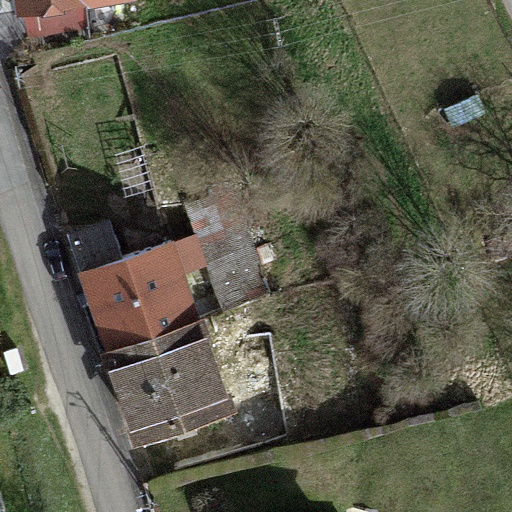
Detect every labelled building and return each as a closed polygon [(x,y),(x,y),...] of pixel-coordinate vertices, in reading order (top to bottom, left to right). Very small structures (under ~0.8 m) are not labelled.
[(86,0),(17,0),(19,10),(34,8),(83,0),(86,0)] [(86,25),(83,0),(34,8),(38,32),(86,25)] [(113,148),(123,192),(153,186),(143,142),(113,148)] [(234,195),(155,203),(168,240),(196,320),(266,291),(234,195)] [(88,286),(76,291),(81,303),(92,300),(109,349),(196,320),(168,240),(120,255),(108,222),(68,234),(88,286)] [(225,403),(196,320),(109,349),(138,431),(225,403)] [(15,345),(2,349),(9,371),(22,367),(15,345)]
